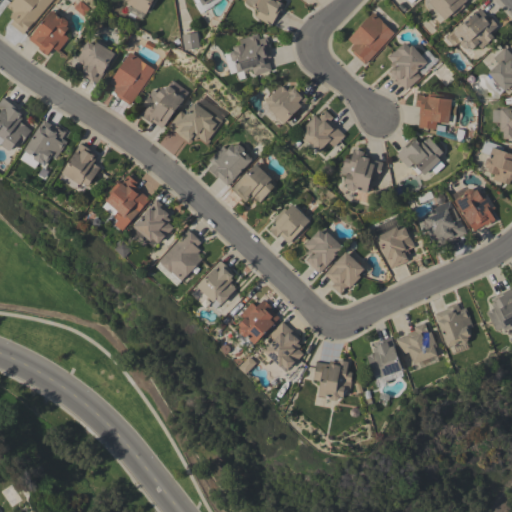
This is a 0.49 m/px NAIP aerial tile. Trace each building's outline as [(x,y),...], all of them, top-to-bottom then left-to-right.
[(22,34),(10,23),(13,20),(9,16),(13,12),(6,6),(9,4),(12,0),(47,0),(50,2),(22,34)] [(73,8),(80,0),(89,9),(83,16),(73,8)] [(126,3),(128,0),(153,0),(146,14),(126,3)] [(219,0),(212,4),(213,6),(200,13),(198,11),(194,4),(195,4),(192,0),(219,0)] [(270,26),(255,16),(258,11),(244,2),(245,1),(243,0),(279,0),(279,1),(283,4),(270,26)] [(466,0),(462,4),(464,6),(453,16),(451,14),(444,20),(428,2),(430,0),(466,0)] [(439,23),(443,18),(428,5),(424,10),(439,23)] [(452,32),(480,9),(489,19),(490,17),(497,25),(489,32),(493,37),(480,48),(477,44),(471,49),(469,47),(467,48),(463,48),(460,44),(460,41),(452,32)] [(68,28),(64,34),(68,38),(57,51),(52,47),(46,55),(38,49),(39,47),(28,39),(50,11),(59,17),(62,17),(66,20),(67,24),(66,26),(68,28)] [(364,64),(352,53),(353,51),(350,48),(353,45),(347,39),(373,12),(381,20),(381,21),(393,33),(364,64)] [(182,35),(197,32),(199,48),(184,50),(182,35)] [(233,50),(232,46),(240,44),(238,39),(257,33),(259,39),(266,37),(270,48),(268,49),(270,57),(267,58),(271,70),(253,75),(251,68),(243,71),(245,77),(238,79),(235,69),(236,69),(234,61),(231,60),(229,54),(232,51),(233,50)] [(81,52),(78,51),(83,43),(85,45),(87,41),(94,45),(96,42),(114,54),(109,62),(110,62),(96,83),(93,81),(92,82),(84,76),(84,75),(80,73),(83,69),(81,68),(83,65),(78,62),(78,61),(76,59),(81,52)] [(427,62),(416,72),(420,77),(405,90),(397,80),(396,81),(388,71),(392,68),(389,64),(392,62),(387,56),(392,52),(393,52),(404,42),(409,48),(411,45),(427,62)] [(487,73),(498,63),(493,58),(505,47),(511,56),(511,88),(510,86),(504,91),(487,73)] [(129,105),(115,96),(117,93),(113,91),(115,88),(109,83),(130,52),(140,59),(139,60),(154,69),(129,105)] [(268,109),(270,106),(265,101),(278,88),(283,94),(293,84),(308,99),(283,124),(268,109)] [(183,99),(162,128),(151,120),(149,122),(141,116),(147,108),(142,104),(148,97),(147,97),(152,89),(157,93),(162,87),(164,88),(165,87),(169,86),(174,90),(174,92),(183,99)] [(417,127),(419,115),(418,115),(420,107),(416,106),(417,94),(428,96),(428,93),(443,95),(443,99),(457,101),(454,124),(448,123),(436,122),(435,128),(436,129),(435,134),(430,133),(430,129),(417,127)] [(0,100),(2,97),(22,112),(20,116),(22,117),(19,121),(26,126),(13,144),(12,143),(9,147),(2,142),(0,143),(0,100)] [(216,123),(203,141),(197,137),(195,140),(192,138),(190,140),(189,140),(188,142),(177,134),(178,134),(168,127),(180,111),(185,114),(194,102),(195,104),(200,98),(216,110),(212,115),(213,116),(210,119),(216,123)] [(499,123),(491,122),(492,110),(500,110),(500,108),(511,108),(511,138),(502,138),(502,131),(499,131),(499,123)] [(300,135),(306,128),(304,126),(314,115),(317,117),(324,109),(333,118),(330,120),(336,126),(335,127),(344,135),(333,147),(328,142),(318,152),(300,135)] [(38,162),(34,168),(19,159),(24,151),(23,150),(39,126),(43,119),(54,127),(55,125),(65,132),(61,138),(66,142),(55,158),(51,156),(47,162),(44,160),(43,162),(38,162)] [(424,175),(413,163),(407,168),(395,155),(409,142),(409,141),(413,137),(415,140),(416,139),(417,141),(419,139),(422,142),(428,136),(443,152),(437,157),(440,160),(424,175)] [(79,143),(96,153),(93,158),(95,159),(92,163),(99,167),(89,184),(83,180),(80,185),(79,184),(76,189),(60,179),(63,174),(61,173),(79,143)] [(252,159),(227,186),(217,176),(215,178),(207,170),(212,164),(208,160),(222,146),(225,149),(231,143),(233,146),(235,145),(239,144),(244,148),(243,151),(252,159)] [(492,147),(506,152),(508,145),(511,146),(511,179),(510,179),(508,184),(501,182),(501,183),(492,180),(494,174),(486,171),(487,169),(485,168),(484,164),(486,159),(488,158),(492,147)] [(346,184),(344,184),(348,167),(343,166),(345,158),(351,159),(353,149),(364,151),(363,154),(370,156),(369,159),(382,162),(378,180),(370,178),(367,192),(356,190),(354,191),(348,190),(346,186),(346,184)] [(271,179),(268,181),(274,187),(259,202),(253,197),(249,200),(248,199),(244,202),(230,189),(241,178),(255,164),(271,179)] [(118,181),(121,183),(128,175),(137,183),(134,185),(141,191),(140,191),(149,199),(121,231),(114,224),(117,221),(112,217),(113,216),(102,206),(106,202),(105,201),(111,194),(109,192),(118,181)] [(474,191),(476,189),(481,196),(485,193),(495,208),(489,211),(495,220),(486,225),(485,224),(473,231),(454,200),(465,193),(466,190),(469,188),(473,189),(474,191)] [(418,204),(415,197),(429,192),(432,198),(418,204)] [(156,199),(170,212),(166,216),(170,219),(167,222),(172,227),(158,243),(152,239),(150,242),(132,226),(156,199)] [(447,241),(449,246),(441,249),(436,240),(432,242),(422,222),(425,221),(424,219),(436,214),(433,208),(449,201),(452,208),(453,208),(457,218),(459,218),(466,233),(447,241)] [(275,222),(273,219),(284,208),(286,210),(292,204),(309,221),(288,243),(278,234),(276,237),(268,229),(275,222)] [(396,227),(397,230),(404,227),(414,247),(408,250),(409,253),(405,255),(407,258),(406,258),(407,261),(390,269),(375,237),(396,227)] [(343,247),(319,273),(305,260),(309,256),(306,253),(308,250),(303,245),(308,240),(318,229),(324,234),(326,232),(343,247)] [(187,230),(190,232),(198,239),(198,240),(200,242),(196,247),(199,250),(197,253),(202,257),(195,264),(196,265),(186,276),(185,275),(179,282),(160,264),(161,263),(158,261),(187,230)] [(123,258),(114,248),(118,244),(116,243),(121,238),(132,249),(123,258)] [(363,269),(358,275),(360,276),(349,288),(347,286),(339,294),(331,286),(333,283),(324,274),(345,251),(363,269)] [(220,261),(234,274),(231,278),(232,279),(229,282),(234,286),(233,287),(235,288),(227,296),(228,297),(220,305),(218,303),(215,306),(211,302),(205,308),(191,294),(197,287),(196,287),(220,261)] [(511,287),(511,326),(504,331),(503,328),(496,331),(486,312),(493,308),(491,304),(492,303),(490,299),(511,287)] [(240,327),(238,325),(243,320),(239,315),(251,302),(256,307),(263,299),(270,307),(269,308),(279,318),(253,344),(245,336),(242,337),(238,332),(238,328),(240,327)] [(447,347),(434,314),(447,309),(446,307),(457,303),(460,310),(465,308),(469,317),(469,318),(472,326),(467,329),(470,336),(467,337),(467,339),(466,342),(461,345),(458,343),(447,347)] [(265,365),(256,357),(265,346),(266,347),(273,340),(268,336),(281,321),(301,339),(297,343),(300,346),(297,349),(302,354),(298,358),(297,358),(299,360),(294,364),(293,363),(292,364),(295,366),(290,371),(288,368),(287,369),(281,364),(280,366),(286,371),(278,380),(271,373),(271,372),(266,367),(272,360),(271,359),(265,365)] [(413,364),(408,352),(401,355),(395,339),(407,335),(406,333),(414,330),(413,327),(424,323),(428,333),(430,332),(436,346),(434,347),(437,355),(413,364)] [(402,369),(381,377),(380,374),(373,376),(366,355),(373,353),(372,348),(374,348),(372,343),(390,337),(402,369)] [(329,395),(326,395),(325,398),(317,397),(320,381),(313,380),(316,362),(330,364),(330,363),(336,365),(337,360),(348,362),(346,371),(352,372),(349,390),(344,389),(342,397),(339,396),(339,398),(335,401),(330,400),(328,398),(329,395)]
